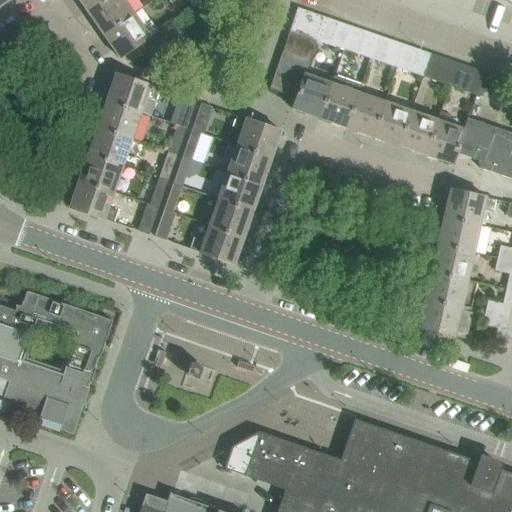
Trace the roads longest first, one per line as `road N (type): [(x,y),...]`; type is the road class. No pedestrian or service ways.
road 1 (residential): [(248,312),(307,146),(440,192)]
road 2 (residential): [(511,403),(248,312)]
road 3 (residential): [(248,312),(0,222)]
road 4 (residential): [(511,61),(330,0)]
road 5 (residential): [(0,37),(45,5),(103,89)]
